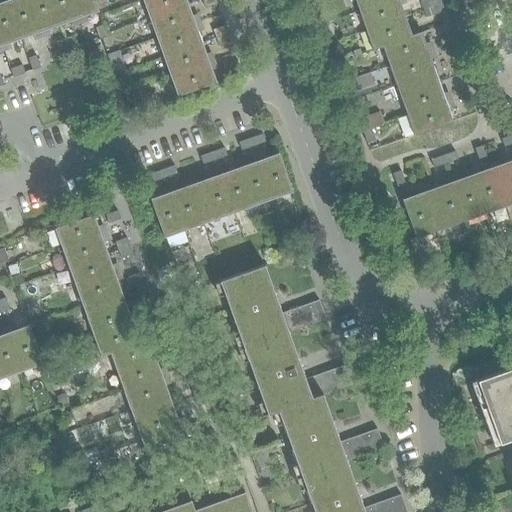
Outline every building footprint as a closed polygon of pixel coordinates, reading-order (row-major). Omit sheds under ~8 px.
[(19,39),(5,0),(3,0),(0,1),(0,45),(1,49),(9,47),(8,43),(19,39)] [(40,35),(26,0),(5,0),(19,39),(30,35),(31,39),(40,35)] [(47,29),(57,25),(48,0),(26,0),(40,35),(48,32),(47,29)] [(70,0),(48,0),(57,25),(69,21),(70,25),(78,22),(70,0)] [(93,0),(70,0),(78,22),(86,19),(85,16),(97,11),(93,0)] [(139,0),(147,19),(187,4),(185,0),(139,0)] [(352,0),(358,13),(393,0),(352,0)] [(365,32),(404,18),(400,6),(403,5),(401,0),(393,0),(358,13),(365,32)] [(441,4),(439,0),(428,0),(426,1),(429,9),(441,4)] [(456,16),(465,12),(460,0),(451,4),(456,16)] [(191,16),(187,4),(147,19),(154,38),(197,22),(194,14),(191,16)] [(432,17),(439,14),(444,12),(441,4),(429,9),(432,17)] [(408,28),(404,18),(365,32),(372,52),(381,48),(415,36),(415,35),(412,27),(408,28)] [(200,30),(197,22),(154,38),(160,57),(200,43),(196,32),(200,30)] [(98,40),(102,38),(107,36),(102,24),(94,28),(98,40)] [(226,33),(223,25),(210,29),(214,38),(226,33)] [(214,38),(217,46),(229,42),(226,33),(214,38)] [(381,48),(387,67),(431,51),(428,44),(425,45),(421,33),(415,35),(415,36),(381,48)] [(71,36),(62,39),(67,51),(75,48),(71,36)] [(58,54),(67,51),(62,39),(54,42),(58,54)] [(200,43),(160,57),(167,76),(211,60),(208,53),(205,55),(200,43)] [(125,71),(118,50),(106,55),(113,75),(125,71)] [(431,51),(387,67),(394,86),(415,79),(419,90),(439,83),(431,60),(434,59),(431,51)] [(26,59),(31,71),(39,68),(35,56),(26,59)] [(232,76),(240,73),(235,59),(227,62),(232,76)] [(214,69),(211,60),(167,76),(175,96),(214,82),(210,70),(214,69)] [(11,78),(24,73),(21,65),(8,69),(11,78)] [(352,80),(347,68),(339,70),(344,82),(352,80)] [(415,79),(394,86),(405,117),(449,101),(446,93),(443,94),(439,83),(419,90),(415,79)] [(356,92),(352,80),(344,82),(348,95),(356,92)] [(452,109),(449,101),(405,117),(413,137),(453,122),(449,110),(452,109)] [(378,112),(365,117),(357,120),(362,132),(370,129),(382,125),(378,112)] [(374,141),(370,129),(362,132),(366,144),(374,141)] [(252,146),(264,142),(261,134),(249,138),(252,146)] [(511,135),(500,139),(504,148),(511,144),(511,135)] [(249,138),(237,142),(240,151),(252,146),(249,138)] [(478,162),(487,159),(482,146),(474,149),(478,162)] [(214,160),(226,155),(223,147),(211,152),(214,160)] [(211,152),(199,156),(202,164),(214,160),(211,152)] [(264,154),(256,156),(271,199),(291,192),(277,152),(265,157),(264,154)] [(454,152),(442,157),(445,165),(457,160),(454,152)] [(250,162),(238,166),(252,206),(271,199),(256,156),(249,159),(250,162)] [(504,208),(511,205),(511,156),(511,157),(511,159),(511,160),(501,164),(509,184),(497,188),(504,208)] [(442,157),(429,161),(432,169),(445,165),(442,157)] [(471,175),(470,175),(484,215),(504,208),(497,188),(509,184),(501,164),(479,172),(477,169),(470,172),(471,175)] [(164,177),(175,173),(172,165),(161,169),(164,177)] [(233,212),(252,206),(238,166),(227,170),(226,167),(218,170),(233,212)] [(161,169),(149,174),(151,181),(164,177),(161,169)] [(210,176),(199,180),(206,200),(195,204),(202,223),(233,212),(218,170),(209,173),(210,176)] [(395,187),(403,184),(399,172),(391,175),(395,187)] [(467,221),(484,215),(470,175),(459,179),(458,176),(451,178),(467,221)] [(435,233),(467,221),(451,178),(442,182),(443,185),(432,189),(440,209),(428,214),(435,233)] [(176,185),(167,188),(183,230),(202,223),(195,204),(206,200),(199,180),(177,188),(176,185)] [(163,237),(183,230),(167,188),(159,190),(160,193),(148,198),(163,237)] [(415,240),(416,240),(435,233),(428,214),(440,209),(432,189),(409,197),(408,194),(401,196),(402,200),(401,201),(415,240)] [(116,211),(104,215),(107,223),(118,219),(116,211)] [(101,225),(97,227),(92,214),(52,228),(60,248),(103,233),(101,225)] [(60,248),(66,268),(107,253),(103,242),(106,241),(103,233),(60,248)] [(117,250),(128,245),(125,237),(114,241),(117,250)] [(120,258),(131,254),(128,245),(117,250),(120,258)] [(107,253),(66,268),(73,287),(117,272),(114,263),(111,265),(107,253)] [(444,265),(442,257),(433,260),(436,268),(437,268),(444,265)] [(218,282),(242,349),(288,332),(325,319),(318,300),(281,313),(263,265),(218,282)] [(117,272),(73,287),(80,306),(100,299),(104,310),(124,303),(116,280),(120,279),(117,272)] [(141,281),(138,273),(126,277),(129,285),(141,281)] [(13,277),(17,287),(24,284),(20,274),(13,277)] [(80,306),(91,337),(135,321),(132,313),(128,314),(124,303),(104,310),(100,299),(80,306)] [(170,308),(156,313),(160,322),(173,317),(170,308)] [(156,313),(145,318),(148,326),(160,322),(156,313)] [(91,337),(98,357),(107,353),(138,341),(134,330),(138,328),(135,321),(91,337)] [(21,371),(41,364),(26,324),(14,328),(13,325),(5,328),(21,371)] [(0,378),(21,371),(5,328),(0,329),(0,378)] [(305,379),(288,332),(242,349),(259,396),(269,392),(276,412),(321,396),(349,386),(341,366),(305,379)] [(147,338),(138,341),(107,353),(114,372),(155,358),(150,347),(154,345),(151,337),(147,339),(147,338)] [(184,349),(180,337),(171,340),(176,352),(184,349)] [(176,352),(180,363),(188,360),(184,349),(176,352)] [(155,358),(114,372),(121,392),(165,376),(163,368),(159,370),(155,358)] [(511,366),(470,382),(471,383),(472,383),(494,443),(492,444),(493,445),(511,438),(511,463),(511,465),(511,466),(511,465),(511,366)] [(165,376),(121,392),(128,412),(148,404),(152,415),(173,408),(164,385),(168,384),(165,376)] [(199,392),(195,381),(187,384),(191,395),(199,392)] [(191,395),(195,407),(204,404),(199,392),(191,395)] [(59,407),(67,403),(63,393),(55,396),(59,407)] [(338,443),(321,396),(276,412),(300,477),(345,462),(383,448),(376,429),(338,443)] [(128,412),(139,441),(182,426),(180,419),(177,420),(173,408),(152,415),(148,404),(128,412)] [(246,406),(233,411),(238,426),(257,419),(254,410),(246,406)] [(62,415),(67,427),(76,423),(71,411),(62,415)] [(182,435),(185,434),(182,426),(139,441),(146,461),(186,447),(182,435)] [(210,430),(202,433),(206,445),(214,442),(210,430)] [(86,460),(82,449),(72,453),(76,464),(86,460)] [(225,469),(237,464),(234,456),(222,460),(225,469)] [(222,460),(210,464),(213,473),(225,469),(222,460)] [(362,508),(345,462),(300,477),(312,511),(405,511),(399,495),(362,508)] [(220,489),(214,474),(202,478),(207,493),(220,489)] [(168,479),(160,482),(164,494),(173,491),(168,479)] [(160,482),(151,485),(156,497),(164,494),(160,482)] [(234,495),(222,499),(226,511),(249,511),(242,492),(241,493),(240,490),(233,493),(234,495)] [(114,511),(122,509),(118,497),(110,500),(114,511)] [(203,502),(191,506),(190,507),(192,511),(226,511),(222,499),(204,506),(203,502)] [(101,503),(102,503),(104,511),(113,511),(114,511),(110,500),(101,503)] [(192,511),(190,507),(191,506),(189,501),(178,505),(176,501),(168,504),(171,511),(192,511)]
